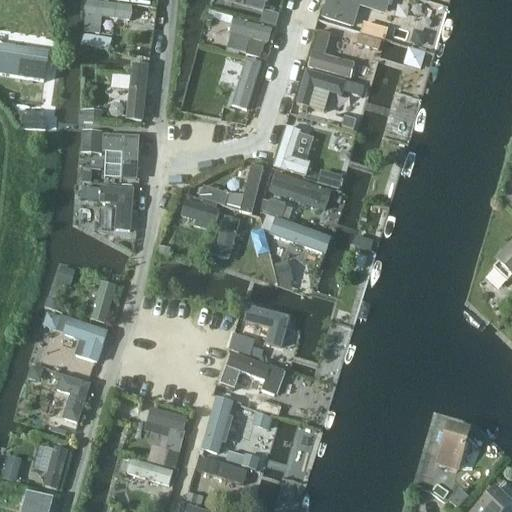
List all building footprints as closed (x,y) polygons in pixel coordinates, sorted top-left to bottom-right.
[(261,0),(222,0),(219,15),(257,23),(262,0),(261,0)] [(329,0),(323,20),(337,24),(337,22),(354,26),(361,0),(329,0)] [(85,3),(83,15),(99,17),(128,21),(130,10),(85,3)] [(260,24),(275,28),(278,18),(263,14),(260,24)] [(83,15),(81,33),(97,35),(99,17),(83,15)] [(269,47),(272,35),(234,25),(231,38),(269,47)] [(331,37),(318,34),(308,70),(351,82),(355,69),(324,61),(331,37)] [(0,76),(43,83),(48,53),(0,45),(0,76)] [(131,72),(126,122),(142,124),(148,68),(147,68),(132,66),(131,72)] [(235,108),(250,113),(261,72),(247,68),(235,108)] [(347,84),(306,72),(296,107),(310,111),(315,91),(342,99),(347,84)] [(20,130),(44,132),(45,116),(18,113),(20,130)] [(342,118),(339,130),(354,134),(357,122),(342,118)] [(301,134),(287,130),(274,171),(305,180),(310,166),(292,160),(301,134)] [(84,150),(100,151),(101,135),(85,134),(84,150)] [(123,156),(122,185),(138,185),(141,141),(104,139),(104,155),(123,156)] [(320,173),(317,186),(338,192),(342,179),(320,173)] [(332,193),(276,175),(271,193),(327,210),(332,193)] [(199,201),(224,208),(228,196),(203,189),(199,201)] [(133,193),(102,191),(101,204),(117,205),(115,231),(130,232),(133,193)] [(240,211),(243,198),(229,197),(227,207),(240,211)] [(265,215),(281,221),(285,208),(269,203),(269,205),(263,202),(262,206),(261,213),(265,215)] [(185,212),(180,227),(215,238),(220,223),(185,212)] [(283,246),(328,263),(333,245),(265,219),(273,259),(285,257),(283,246)] [(215,261),(229,265),(240,226),(226,222),(215,261)] [(355,238),(352,248),(370,253),(373,243),(355,238)] [(511,250),(493,271),(507,284),(511,279),(511,250)] [(288,263),(274,266),(279,286),(293,283),(288,263)] [(89,324),(108,329),(118,293),(99,288),(89,324)] [(289,320),(248,309),(244,325),(269,332),(265,347),(281,351),(289,320)] [(64,338),(81,344),(76,359),(96,366),(107,335),(70,322),(64,338)] [(254,354),(256,339),(236,336),(234,351),(254,354)] [(284,374),(270,369),(270,370),(231,356),(220,387),(234,392),(240,375),(265,384),(261,393),(275,399),(284,374)] [(70,395),(62,419),(79,425),(91,385),(61,376),(56,391),(70,395)] [(216,403),(201,458),(219,463),(234,408),(216,403)] [(268,415),(270,406),(259,403),(256,411),(268,415)] [(150,411),(147,425),(170,431),(165,452),(179,456),(185,435),(183,434),(187,421),(150,411)] [(271,421),(255,416),(251,429),(268,433),(271,421)] [(458,471),(468,435),(447,429),(437,465),(458,471)] [(39,451),(32,474),(47,479),(54,456),(39,451)] [(226,463),(241,469),(255,473),(259,461),(245,457),(244,459),(228,454),(226,463)] [(8,456),(4,479),(19,481),(22,458),(8,456)] [(200,477),(246,491),(250,477),(204,464),(200,477)] [(134,467),(131,479),(172,492),(176,480),(134,467)] [(448,504),(456,511),(457,511),(459,511),(468,500),(458,492),(448,504)] [(505,511),(509,508),(494,493),(475,511),(505,511)] [(41,500),(37,511),(55,511),(57,505),(41,500)]
